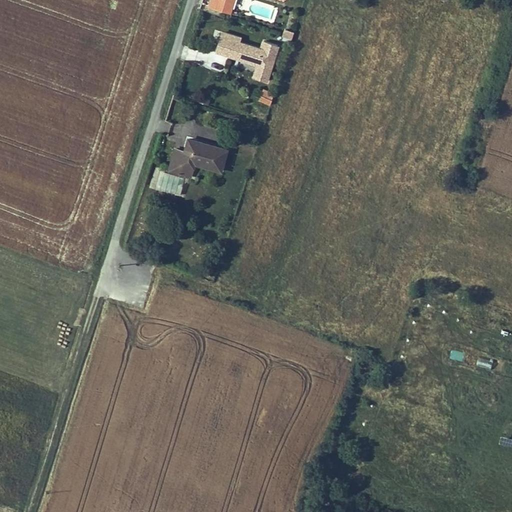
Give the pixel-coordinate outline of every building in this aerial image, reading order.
[(231,0),(217,0),(216,6),(229,10),(229,8),(231,0)] [(231,0),(229,8),(229,10),(237,13),(241,0),(231,0)] [(289,35),(298,38),(301,30),(292,27),(289,35)] [(268,50),(259,76),(273,81),(282,54),(268,50)] [(264,88),(259,99),(269,104),(274,93),(264,88)] [(187,151),(178,148),(170,172),(180,175),(184,160),(198,164),(223,171),(230,149),(190,138),(187,151)] [(193,179),(198,164),(184,160),(180,175),(193,179)] [(155,169),(150,188),(180,196),(185,177),(155,169)]
